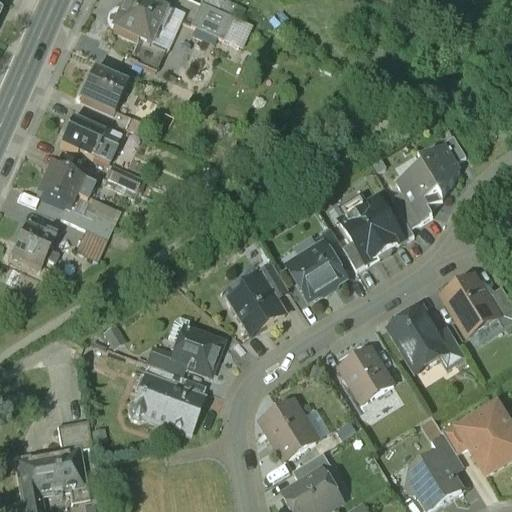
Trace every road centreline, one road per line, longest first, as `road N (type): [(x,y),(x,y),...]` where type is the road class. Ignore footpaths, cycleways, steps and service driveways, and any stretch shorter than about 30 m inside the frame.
road 1 (residential): [(436,266),(252,382),(234,420),(248,511)]
road 2 (secondary): [(0,123),(54,0)]
road 3 (residential): [(511,170),(479,193),(436,266)]
